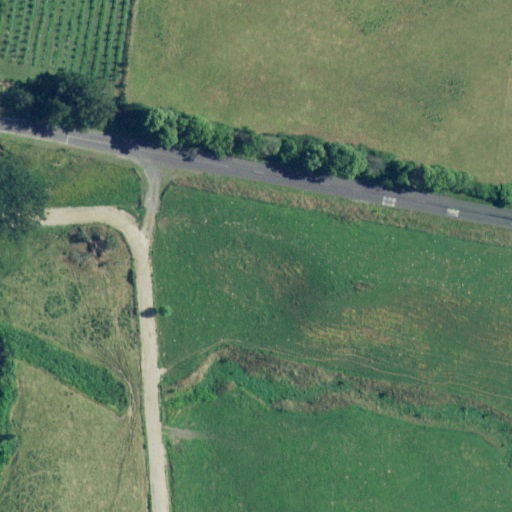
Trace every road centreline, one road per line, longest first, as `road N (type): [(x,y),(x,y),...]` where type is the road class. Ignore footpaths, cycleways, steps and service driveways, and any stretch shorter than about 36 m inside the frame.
road 1 (unclassified): [(0,127),(511,217)]
road 2 (track): [(0,221),(128,210),(147,250),(162,511)]
